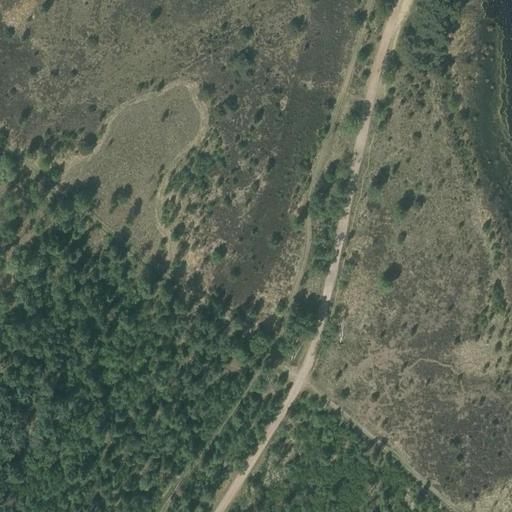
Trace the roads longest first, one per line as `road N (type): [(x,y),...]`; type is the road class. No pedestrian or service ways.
road 1 (track): [(397,0),(333,273),(296,379)]
road 2 (track): [(296,379),(217,511)]
